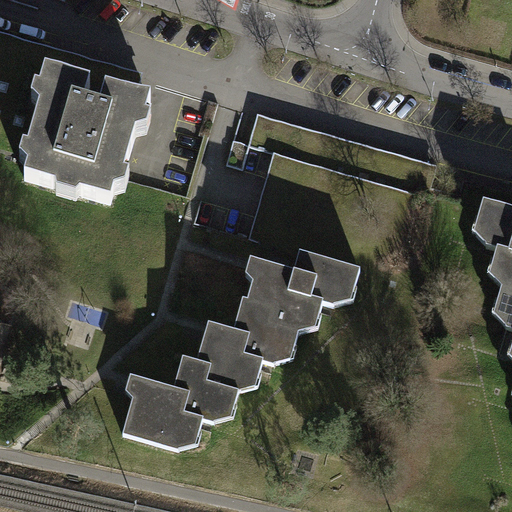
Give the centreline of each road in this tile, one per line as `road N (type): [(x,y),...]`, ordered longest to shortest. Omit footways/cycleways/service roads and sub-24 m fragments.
road 1 (residential): [(189,0),(359,57)]
road 2 (residential): [(359,57),(511,102)]
